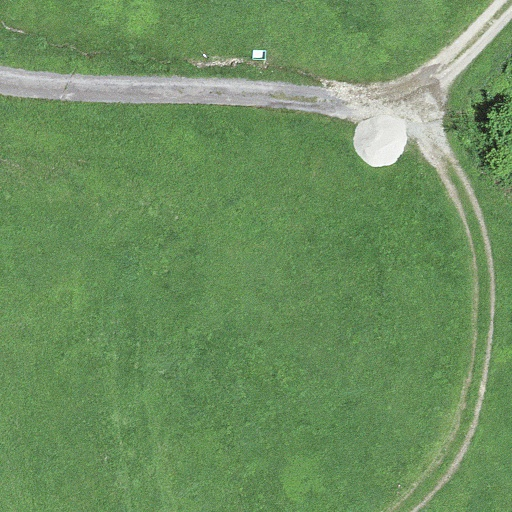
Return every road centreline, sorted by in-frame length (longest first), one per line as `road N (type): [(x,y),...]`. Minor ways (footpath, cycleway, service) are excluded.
road 1 (track): [(0,85),(419,106),(511,16)]
road 2 (track): [(419,106),(485,295),(463,434),(400,511)]
